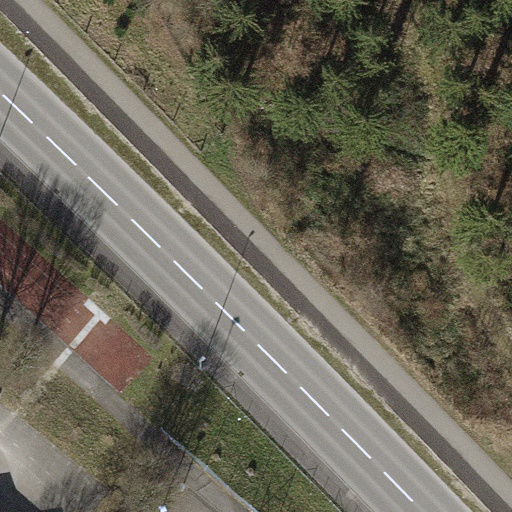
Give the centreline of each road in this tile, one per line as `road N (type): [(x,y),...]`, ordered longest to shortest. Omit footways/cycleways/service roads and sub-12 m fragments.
road 1 (tertiary): [(418,511),(0,96)]
road 2 (track): [(511,327),(407,0)]
